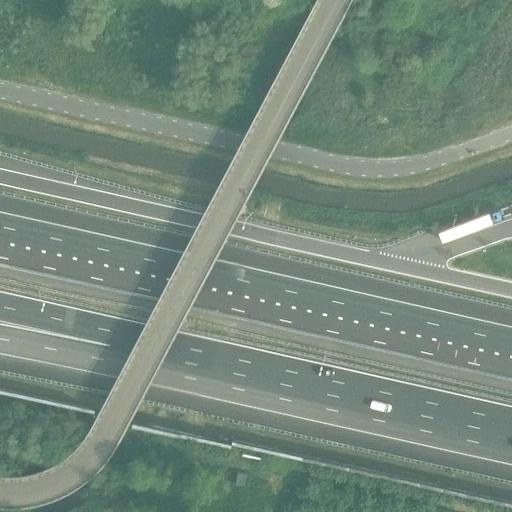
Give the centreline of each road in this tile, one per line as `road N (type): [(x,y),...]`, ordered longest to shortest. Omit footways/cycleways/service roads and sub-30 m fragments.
road 1 (unclassified): [(0,493),(60,484),(121,419),(340,0)]
road 2 (unclassified): [(511,133),(405,167),(340,166),(0,90)]
road 3 (motorway): [(511,358),(0,243)]
road 4 (motorway): [(404,267),(0,177)]
road 5 (motorway): [(110,337),(511,428)]
